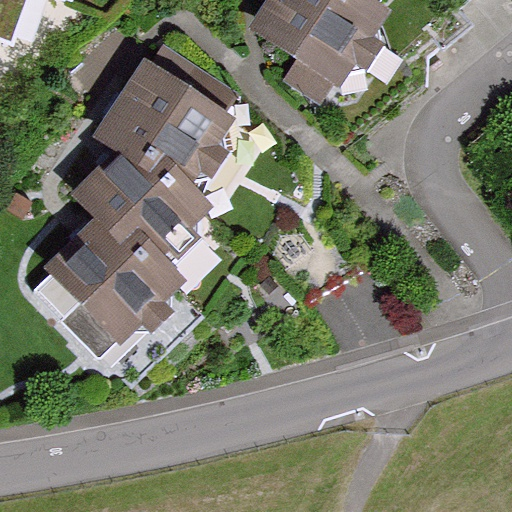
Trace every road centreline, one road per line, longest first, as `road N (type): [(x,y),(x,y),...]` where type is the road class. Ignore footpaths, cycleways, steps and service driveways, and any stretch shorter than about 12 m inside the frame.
road 1 (residential): [(511,343),(0,466)]
road 2 (unknown): [(511,323),(190,42)]
road 3 (residential): [(511,287),(439,188),(429,157),(451,106),(511,59)]
